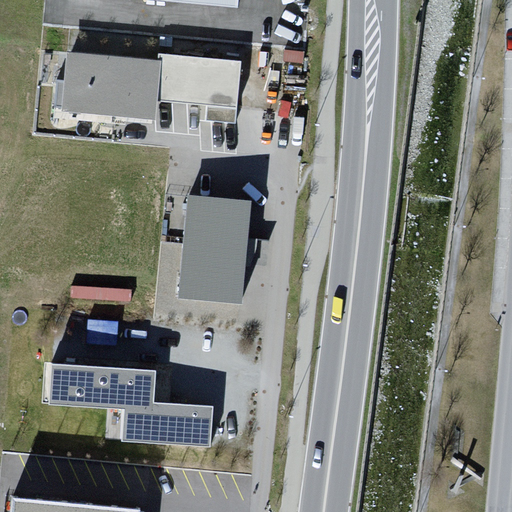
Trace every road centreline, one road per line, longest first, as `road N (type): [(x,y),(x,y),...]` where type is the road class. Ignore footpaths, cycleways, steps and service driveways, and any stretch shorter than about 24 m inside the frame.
road 1 (secondary): [(370,0),(361,181),(320,511)]
road 2 (residential): [(288,156),(257,511)]
road 3 (unknown): [(288,156),(42,126)]
